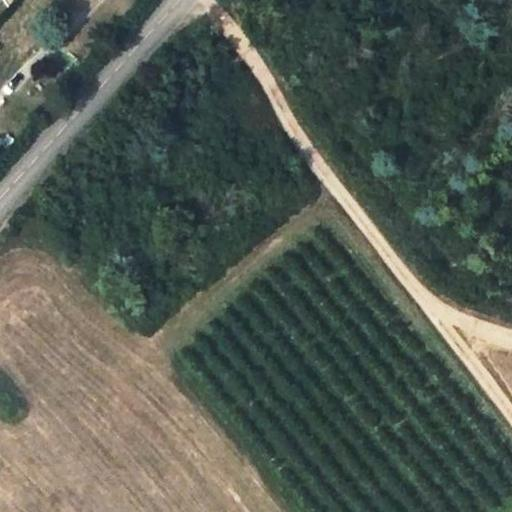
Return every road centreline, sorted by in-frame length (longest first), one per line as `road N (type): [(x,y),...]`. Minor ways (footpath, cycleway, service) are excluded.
road 1 (track): [(212,0),(317,175),(511,419)]
road 2 (unclassified): [(0,200),(186,0)]
